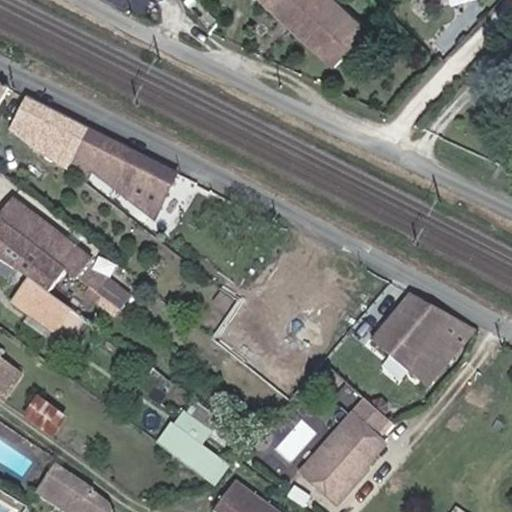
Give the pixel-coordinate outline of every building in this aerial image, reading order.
[(364,31),(333,0),(282,0),(298,16),(292,23),(331,64),(364,31)] [(0,116),(14,88),(0,81),(0,116)] [(78,158),(93,128),(30,97),(13,131),(42,147),(64,159),(61,166),(72,171),(78,158)] [(184,172),(93,128),(78,158),(137,205),(134,210),(156,220),(184,172)] [(3,217),(99,291),(110,300),(115,291),(106,284),(111,276),(95,265),(98,260),(46,221),(17,198),(3,217)] [(92,302),(99,291),(3,217),(0,214),(0,253),(43,285),(54,293),(65,276),(71,280),(68,285),(92,302)] [(179,241),(171,236),(167,242),(174,247),(179,241)] [(87,317),(54,293),(43,285),(28,306),(72,337),(87,317)] [(478,330),(413,294),(375,339),(433,384),(478,330)] [(72,337),(28,306),(24,311),(73,346),(91,321),(87,317),(72,337)] [(28,373),(0,353),(0,396),(8,402),(28,373)] [(39,392),(24,414),(54,434),(69,413),(39,392)] [(391,418),(369,398),(357,412),(378,432),(391,418)] [(372,461),(389,442),(378,432),(357,412),(304,470),(340,503),(371,468),(372,461)] [(211,431),(187,414),(178,425),(203,443),(211,431)] [(294,460),(319,431),(304,418),(279,447),(294,460)] [(203,443),(178,425),(164,444),(217,483),(231,464),(203,443)] [(44,487),(84,511),(114,511),(110,498),(98,491),(101,485),(59,460),(44,487)] [(279,511),(240,484),(222,511),(224,511),(279,511)] [(315,497),(301,487),(294,497),(308,507),(315,497)]
